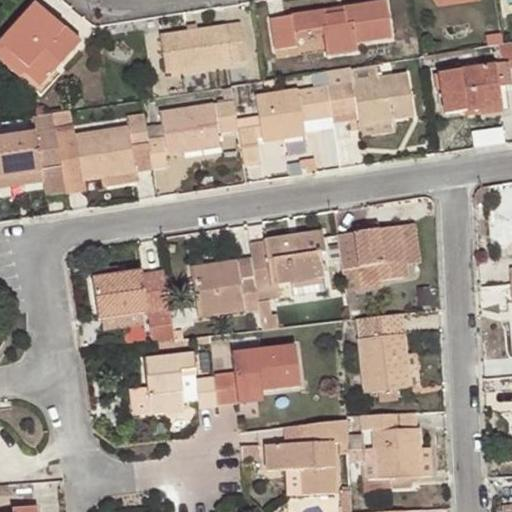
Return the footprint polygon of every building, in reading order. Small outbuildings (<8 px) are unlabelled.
[(35,0),(0,39),(0,42),(27,67),(24,71),(42,86),(81,41),(35,0)] [(294,48),(294,41),(293,33),(324,30),(325,37),(326,57),(356,53),(355,44),(390,39),(386,1),(342,7),(343,12),(322,16),(322,10),(269,17),(274,50),(294,48)] [(143,36),(149,75),(244,60),(239,21),(143,36)] [(293,33),(294,41),(325,37),(324,30),(293,33)] [(27,67),(0,42),(0,57),(36,92),(42,86),(24,71),(27,67)] [(437,72),(443,112),(500,104),(494,63),(437,72)] [(326,85),(330,114),(355,110),(357,123),(392,118),(412,114),(405,71),(376,76),(374,64),(348,70),(348,65),(323,69),(326,85)] [(302,118),(330,114),(326,85),(254,95),(261,139),(304,132),(302,118)] [(146,137),(150,168),(167,165),(165,154),(219,145),(216,132),(236,130),(236,128),(232,99),(159,110),(163,134),(146,137)] [(67,109),(51,111),(54,128),(69,125),(67,109)] [(0,174),(40,169),(60,166),(54,128),(51,111),(31,114),(34,131),(0,135),(0,174)] [(132,170),(150,168),(146,137),(142,113),(125,116),(126,126),(73,135),(80,179),(97,177),(110,175),(132,170)] [(392,118),(357,123),(358,134),(394,129),(392,118)] [(236,130),(241,164),(260,161),(254,126),(236,128),(236,130)] [(0,185),(42,180),(40,169),(0,174),(0,185)] [(133,182),(132,170),(110,175),(111,185),(133,182)] [(110,175),(97,177),(98,187),(111,185),(110,175)] [(337,233),(342,269),(376,264),(378,279),(402,276),(400,261),(406,261),(400,225),(337,233)] [(258,306),(261,329),(274,327),(268,297),(279,295),(277,283),(294,281),(320,277),(322,276),(318,250),(323,250),(321,232),(249,242),(251,255),(258,306)] [(198,315),(258,306),(251,255),(190,265),(198,315)] [(147,308),(153,340),(173,338),(172,329),(163,269),(142,273),(142,269),(91,277),(97,317),(100,317),(140,310),(147,308)] [(321,285),(320,277),(294,281),(295,290),(321,285)] [(143,320),(140,310),(100,317),(101,327),(143,320)] [(405,353),(400,314),(358,318),(367,391),(410,386),(405,353)] [(173,338),(182,337),(181,328),(172,329),(173,338)] [(214,376),(216,403),(235,402),(233,391),(262,388),(299,386),(295,345),(230,352),(232,371),(213,374),(214,376)] [(145,355),(150,412),(168,410),(167,401),(185,400),(182,373),(197,372),(195,351),(145,355)] [(405,353),(410,386),(419,384),(415,351),(405,353)] [(198,406),(216,403),(214,376),(196,378),(198,406)] [(263,399),(262,388),(233,391),(235,402),(263,399)] [(418,447),(417,413),(361,416),(362,429),(375,428),(377,476),(391,475),(405,475),(419,474),(418,447)] [(330,440),(346,439),(345,417),(307,421),(307,439),(298,440),(264,442),(265,466),(298,465),(299,492),(335,489),(330,440)] [(307,421),(297,422),(298,440),(307,439),(307,421)] [(428,447),(418,447),(419,474),(430,474),(428,447)] [(405,475),(391,475),(391,485),(406,484),(405,475)]
